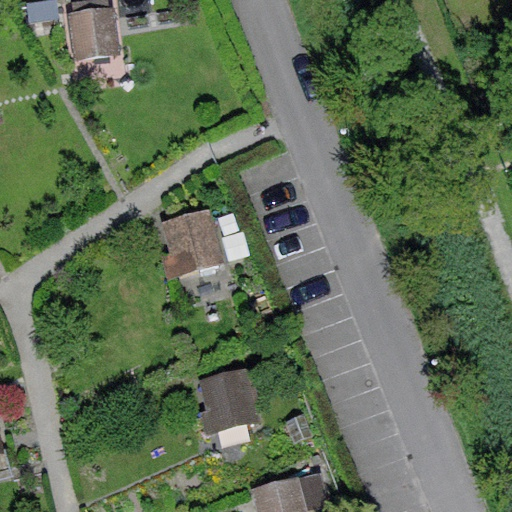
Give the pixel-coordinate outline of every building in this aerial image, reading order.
[(114,17),(73,22),(77,54),(118,48),(114,17)] [(291,154),(245,172),(374,511),(414,511),(426,508),(291,154)] [(217,251),(209,220),(168,231),(176,261),(217,251)] [(253,409),(246,379),(207,388),(214,418),(253,409)] [(0,414),(0,458),(10,456),(0,414)] [(304,511),(298,487),(259,497),(262,511),(304,511)]
